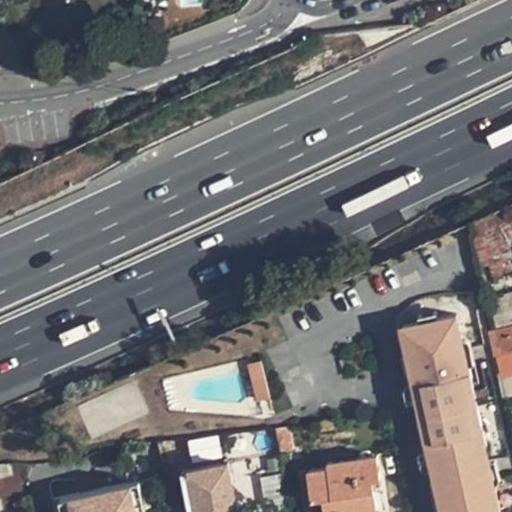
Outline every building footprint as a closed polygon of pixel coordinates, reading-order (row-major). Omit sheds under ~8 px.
[(511,206),(479,213),(487,250),(511,244),(511,206)] [(501,348),(511,345),(511,297),(494,301),(497,320),(496,324),(501,348)] [(260,396),(272,393),(265,357),(252,359),(260,396)] [(309,467),(315,511),(351,511),(355,511),(378,508),(373,477),(381,476),(377,451),(330,458),(331,464),(309,467)] [(0,461),(0,493),(29,490),(23,457),(0,461)] [(194,511),(242,511),(233,458),(186,466),(194,511)] [(145,475),(138,477),(143,505),(151,503),(145,475)] [(75,489),(79,511),(132,511),(132,507),(143,505),(138,477),(75,489)] [(66,490),(70,511),(79,511),(75,489),(66,490)]
